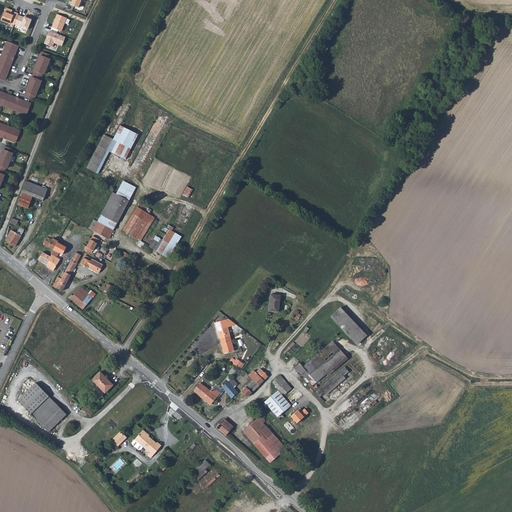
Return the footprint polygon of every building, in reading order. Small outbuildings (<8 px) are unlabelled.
[(84,0),(73,0),(72,5),(82,8),(84,0)] [(13,25),(18,15),(18,13),(14,11),(13,15),(11,15),(13,10),(5,7),(0,20),(13,25)] [(66,18),(55,14),(50,28),(61,32),(66,18)] [(18,15),(13,25),(25,30),(30,19),(23,16),(22,17),(18,15)] [(47,32),(42,45),(50,48),(51,45),(60,48),(64,38),(47,32)] [(16,45),(5,41),(0,55),(0,78),(3,80),(16,45)] [(46,59),(48,55),(39,52),(23,96),(31,99),(33,96),(34,96),(40,81),(38,80),(41,73),(42,74),(48,60),(46,59)] [(0,103),(27,114),(31,103),(0,91),(0,103)] [(106,145),(109,147),(124,155),(139,131),(121,120),(106,145)] [(0,123),(0,136),(15,142),(20,131),(0,123)] [(96,169),(109,147),(106,145),(97,140),(84,162),(96,169)] [(0,156),(0,187),(5,176),(2,175),(5,168),(7,169),(13,153),(11,153),(12,149),(4,146),(0,156)] [(27,175),(26,180),(36,184),(38,179),(27,175)] [(26,180),(21,191),(23,192),(34,196),(44,199),(48,188),(36,184),(26,180)] [(127,200),(134,187),(123,181),(115,194),(127,200)] [(190,197),(192,188),(185,186),(183,196),(190,197)] [(136,188),(134,187),(127,200),(128,201),(136,188)] [(34,196),(23,192),(18,204),(29,208),(34,196)] [(115,194),(112,192),(99,215),(115,224),(128,201),(127,200),(115,194)] [(124,227),(137,203),(121,225),(124,227)] [(151,213),(137,203),(124,227),(135,235),(151,213)] [(115,224),(99,215),(96,220),(112,229),(115,224)] [(112,229),(96,220),(90,231),(106,240),(112,229)] [(181,237),(169,229),(154,250),(167,258),(181,237)] [(15,246),(21,236),(12,231),(6,241),(15,246)] [(43,234),(42,237),(40,241),(49,246),(53,240),(54,238),(48,235),(47,236),(43,234)] [(95,243),(97,239),(91,235),(82,250),(88,253),(90,251),(92,252),(96,244),(95,243)] [(53,240),(49,246),(55,249),(59,251),(62,245),(53,240)] [(40,249),(35,257),(43,263),(43,264),(49,268),(56,255),(52,253),(47,249),(45,252),(40,249)] [(74,252),(69,260),(74,264),(79,255),(74,252)] [(84,254),(79,264),(86,268),(87,266),(97,272),(102,264),(84,254)] [(374,277),(374,257),(365,257),(365,277),(374,277)] [(74,264),(69,260),(62,272),(69,276),(76,264),(74,264)] [(62,272),(61,271),(59,275),(60,276),(59,277),(57,276),(52,285),(61,290),(69,276),(62,272)] [(104,291),(109,294),(113,286),(108,284),(104,291)] [(74,302),(79,307),(80,308),(84,303),(82,301),(88,293),(80,286),(73,295),(71,293),(68,297),(74,302)] [(279,295),(269,293),(267,312),(277,313),(279,295)] [(343,299),(333,308),(332,308),(359,336),(366,329),(369,326),(343,299)] [(217,330),(220,343),(225,342),(231,341),(227,327),(236,325),(228,318),(213,322),(215,330),(217,330)] [(317,376),(338,355),(344,349),(329,334),(309,353),(302,361),(308,366),(316,375),(317,376)] [(225,342),(220,343),(223,354),(234,351),(231,341),(225,342)] [(236,355),(233,360),(239,365),(242,359),(236,355)] [(293,362),(302,372),(308,366),(302,361),(298,357),(293,362)] [(321,390),(348,362),(343,358),(316,385),(321,390)] [(266,372),(262,367),(259,365),(255,369),(253,368),(249,372),(251,374),(258,380),(266,372)] [(310,379),(316,375),(308,366),(302,372),(310,379)] [(98,370),(90,379),(102,392),(111,384),(98,370)] [(277,373),(276,374),(272,378),(279,385),(277,388),(275,386),(267,396),(269,397),(267,399),(271,402),(273,401),(282,410),(290,401),(281,391),(283,389),(285,390),(290,384),(277,373)] [(246,392),(258,380),(251,374),(241,384),(240,386),(246,392)] [(238,381),(232,375),(228,378),(233,385),(238,381)] [(233,385),(228,378),(221,384),(227,390),(233,385)] [(34,383),(16,400),(46,431),(64,414),(34,383)] [(210,389),(203,383),(196,391),(208,400),(215,391),(211,388),(210,389)] [(233,385),(227,390),(231,395),(237,390),(233,385)] [(282,410),(290,416),(299,425),(316,406),(299,391),(290,401),(282,410)] [(242,425),(253,437),(264,427),(269,423),(262,415),(264,413),(260,409),(242,425)] [(221,414),(213,423),(224,432),(231,422),(221,414)] [(264,427),(253,437),(256,440),(272,426),(269,423),(264,427)] [(272,426),(256,440),(270,456),(286,442),(272,426)] [(150,435),(144,430),(132,442),(132,444),(139,449),(141,449),(143,447),(149,453),(147,455),(150,458),(162,446),(158,442),(156,443),(149,437),(150,435)] [(112,440),(118,446),(127,437),(121,431),(112,440)] [(212,461),(207,456),(194,470),(200,475),(212,461)] [(222,470),(221,469),(208,483),(210,484),(222,470)]
